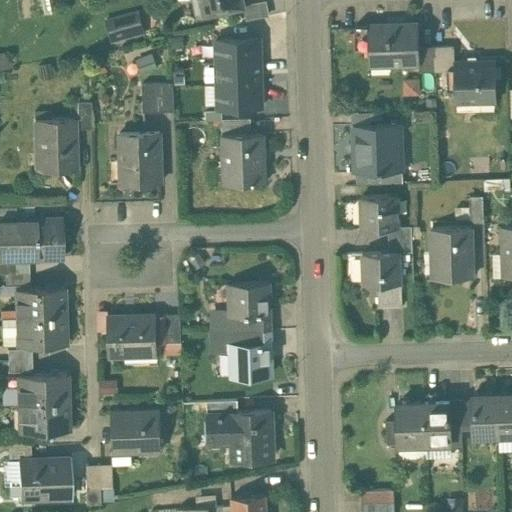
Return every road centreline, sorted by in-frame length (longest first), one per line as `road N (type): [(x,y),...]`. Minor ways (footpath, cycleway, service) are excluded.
road 1 (residential): [(306,0),(315,232)]
road 2 (residential): [(164,235),(90,234),(89,278),(163,277)]
road 3 (residential): [(320,358),(511,349)]
road 4 (residential): [(320,358),(324,511)]
road 5 (residential): [(315,232),(164,235)]
road 6 (residential): [(315,232),(320,358)]
